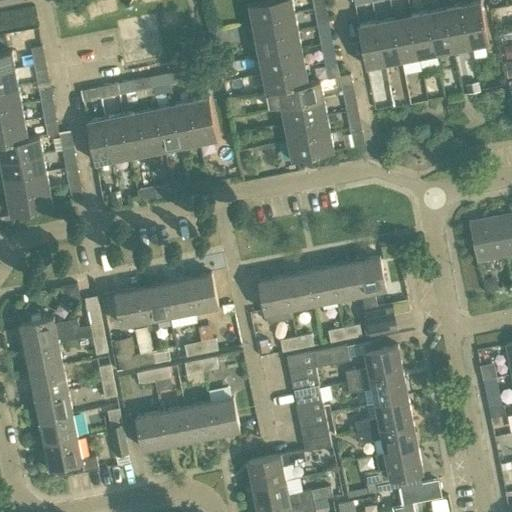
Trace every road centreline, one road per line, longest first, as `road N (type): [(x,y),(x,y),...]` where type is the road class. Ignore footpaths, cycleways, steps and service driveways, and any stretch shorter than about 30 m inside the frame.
road 1 (residential): [(270,445),(219,197)]
road 2 (residential): [(41,0),(98,221)]
road 3 (residential): [(488,511),(449,328)]
road 4 (residential): [(368,168),(374,149),(336,0)]
road 5 (residential): [(219,511),(200,494),(180,490),(66,511)]
road 6 (residential): [(368,168),(219,197)]
road 7 (residential): [(449,328),(433,192)]
road 8 (residential): [(219,197),(98,221)]
road 9 (residential): [(39,511),(19,496),(0,402)]
